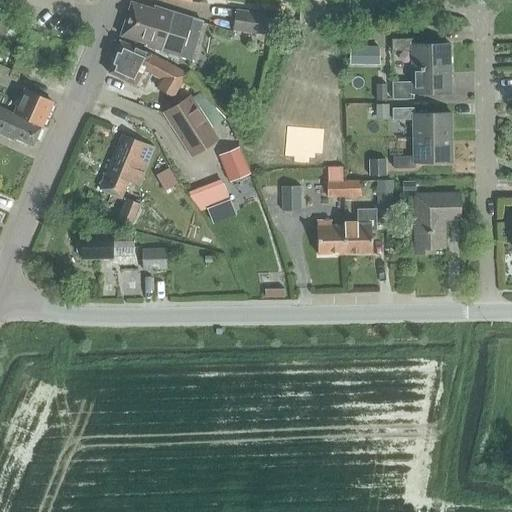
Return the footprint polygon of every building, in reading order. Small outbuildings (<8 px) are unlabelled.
[(260,8),(274,10),(275,4),(261,2),(260,8)] [(153,10),(130,3),(120,36),(146,44),(145,46),(161,51),(190,60),(201,22),(154,7),(153,10)] [(235,8),(232,30),(274,36),(277,16),(269,15),(269,13),(235,8)] [(0,47),(17,54),(27,25),(0,15),(0,47)] [(411,51),(411,69),(449,69),(449,44),(412,45),(412,39),(391,40),(391,51),(411,51)] [(168,91),(179,71),(150,55),(119,41),(107,73),(143,89),(150,74),(161,80),(158,86),(168,91)] [(379,47),(349,47),(349,64),(379,65),(379,47)] [(0,65),(0,74),(8,78),(11,70),(0,65)] [(391,82),(392,99),(413,99),(413,94),(450,93),(449,69),(411,69),(411,82),(391,82)] [(386,84),(375,84),(375,101),(386,101),(386,84)] [(42,126),(52,103),(33,93),(33,94),(24,90),(13,113),(42,126)] [(191,156),(215,140),(208,129),(222,120),(211,101),(199,92),(189,99),(188,97),(164,113),(191,156)] [(375,104),(376,120),(389,120),(388,104),(375,104)] [(0,134),(13,140),(14,138),(32,147),(41,127),(0,107),(0,134)] [(412,120),(412,138),(451,138),(450,113),(413,114),(413,108),(392,109),(392,120),(412,120)] [(245,137),(234,115),(226,119),(237,141),(245,137)] [(138,186),(153,148),(122,135),(99,189),(120,198),(126,186),(131,188),(132,184),(138,186)] [(451,138),(412,138),(412,157),(392,157),(393,169),(414,168),(414,163),(451,162),(451,138)] [(250,174),(239,147),(218,155),(230,182),(250,174)] [(369,177),(386,176),(386,159),(368,160),(369,177)] [(326,182),(341,181),(341,168),(326,168),(326,182)] [(164,192),(176,185),(168,170),(155,176),(164,192)] [(326,197),(344,197),(344,181),(326,182),(326,197)] [(344,181),(344,197),(359,197),(359,181),(344,181)] [(377,209),(392,208),(391,181),(377,181),(377,209)] [(415,192),(415,183),(402,183),(403,192),(415,192)] [(301,211),(300,185),(280,185),(280,211),(301,211)] [(443,219),(458,219),(458,195),(414,196),(415,253),(433,252),(432,248),(443,247),(443,219)] [(131,226),(140,204),(125,198),(116,220),(131,226)] [(212,225),(235,215),(230,201),(207,210),(212,225)] [(343,226),(343,254),(371,254),(370,232),(376,231),(376,209),(356,209),(356,222),(343,222),(343,226)] [(317,254),(343,254),(343,226),(330,226),(330,221),(316,221),(317,254)] [(133,256),(133,247),(133,235),(111,236),(111,234),(81,235),(81,240),(76,242),(76,252),(81,254),(81,259),(112,258),(112,256),(133,256)] [(142,270),(166,269),(165,248),(141,250),(142,270)] [(283,291),(274,291),(274,299),(283,299),(283,291)]
